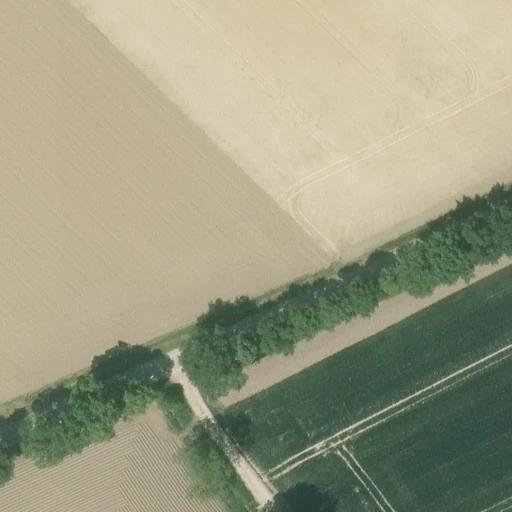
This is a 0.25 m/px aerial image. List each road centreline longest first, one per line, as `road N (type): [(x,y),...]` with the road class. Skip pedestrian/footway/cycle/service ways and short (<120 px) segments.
road 1 (unclassified): [(0,440),(511,208)]
road 2 (track): [(169,364),(267,511)]
